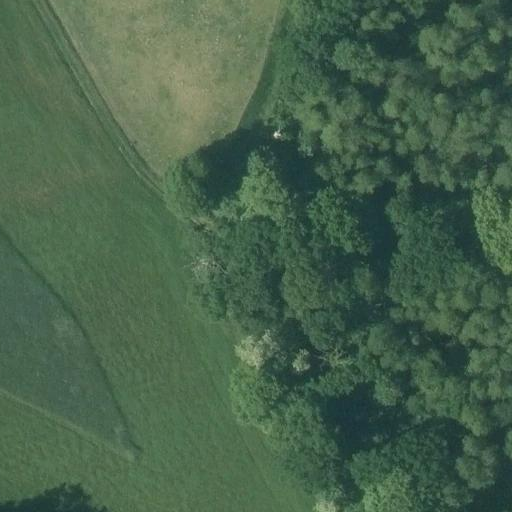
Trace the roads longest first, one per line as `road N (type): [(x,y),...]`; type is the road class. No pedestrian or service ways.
road 1 (track): [(31,0),(150,194),(216,247),(291,286)]
road 2 (track): [(291,286),(387,511)]
